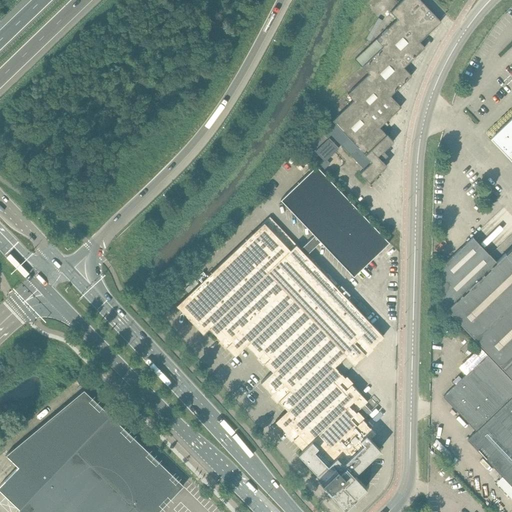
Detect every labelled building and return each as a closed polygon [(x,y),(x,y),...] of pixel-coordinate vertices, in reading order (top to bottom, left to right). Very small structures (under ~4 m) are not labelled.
[(328,131),(324,135),(327,138),(329,137),(338,146),(340,144),(363,169),(360,172),(366,179),(369,182),(377,174),(386,165),(382,160),(378,156),(375,153),(380,148),(383,151),(393,141),(388,135),(386,134),(379,127),(382,125),(401,107),(390,96),(411,75),(404,67),(425,47),(420,42),(441,21),(439,20),(420,0),(402,0),(390,12),(397,19),(376,39),(383,46),(362,66),(369,74),(347,94),(354,100),(332,120),(336,124),(328,131)] [(511,118),(492,137),(511,157),(511,118)] [(327,138),(315,150),(323,159),(318,163),(324,169),(330,163),(326,159),(327,158),(339,147),(338,146),(329,137),(327,138)] [(315,236),(300,249),(306,255),(318,244),(320,246),(322,244),(353,276),(389,242),(383,236),(316,166),(281,200),(315,236)] [(270,217),(176,305),(203,333),(205,332),(209,328),(218,338),(235,355),(247,344),(272,371),(272,372),(261,382),(281,404),(287,410),(279,417),(275,421),(301,448),(302,449),(298,453),(316,473),(318,474),(318,475),(317,476),(323,482),(325,484),(324,486),(344,507),(366,487),(354,474),(380,449),(369,438),(370,437),(375,432),(356,412),(368,401),(361,394),(334,366),(345,356),(354,364),(383,336),(306,255),(300,249),(270,217)] [(473,237),(443,265),(442,304),(511,377),(511,246),(496,262),(473,237)] [(511,380),(487,354),(460,380),(443,396),(476,431),(467,439),(511,487),(511,380)] [(157,511),(161,509),(183,485),(110,415),(84,390),(13,449),(10,445),(3,450),(6,454),(18,466),(0,484),(0,490),(22,511),(157,511)]
